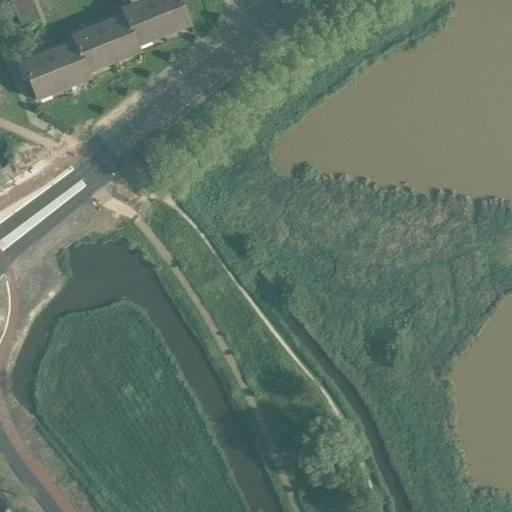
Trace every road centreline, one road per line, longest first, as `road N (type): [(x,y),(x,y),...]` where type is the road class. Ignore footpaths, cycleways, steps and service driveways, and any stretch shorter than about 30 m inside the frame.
road 1 (tertiary): [(87,173),(271,23)]
road 2 (tertiary): [(0,260),(83,190),(87,173)]
